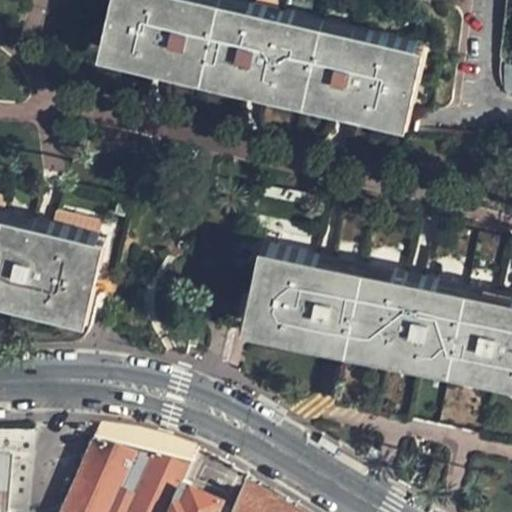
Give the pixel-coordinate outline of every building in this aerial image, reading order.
[(429,41),(255,0),(107,0),(95,50),(406,122),(429,41)] [(0,295),(99,318),(118,236),(0,208),(0,295)] [(511,297),(258,242),(240,325),(343,345),(339,366),(332,401),(389,412),(511,436),(511,297)] [(191,466),(95,439),(61,511),(170,511),(175,502),(179,494),(191,466)] [(0,511),(11,511),(16,464),(0,462),(0,511)] [(233,511),(281,511),(244,489),(233,511)] [(179,494),(175,502),(183,506),(187,498),(179,494)] [(175,502),(170,511),(217,511),(218,511),(187,498),(183,506),(175,502)]
